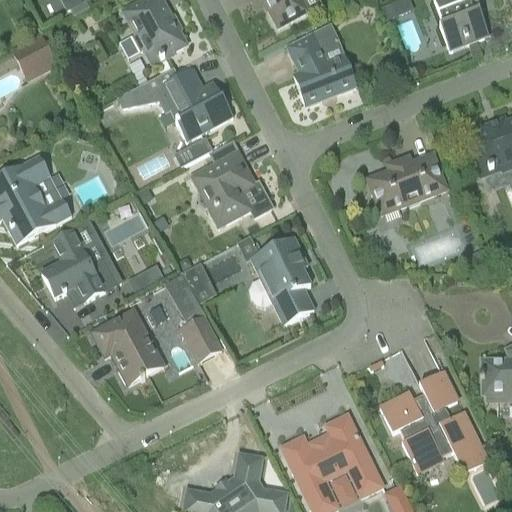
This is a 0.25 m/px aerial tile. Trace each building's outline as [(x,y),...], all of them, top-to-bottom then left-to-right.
[(170,23),(169,22),(157,0),(149,0),(122,15),(152,71),(171,60),(170,57),(184,50),(176,35),(175,35),(168,23),(170,23)] [(258,0),(259,0),(258,0),(261,0),(267,11),(265,12),(276,33),(307,17),(297,0),(258,0)] [(438,31),(446,52),(448,56),(487,41),(477,16),(472,18),(468,7),(477,4),(475,0),(430,0),(442,30),(438,31)] [(80,7),(68,14),(72,21),(87,13),(83,6),(80,7)] [(390,9),(381,12),(385,22),(390,20),(392,14),(390,9)] [(328,71),(319,54),(337,46),(329,31),(285,52),(298,78),(292,80),(304,112),(321,106),(320,103),(335,97),(336,100),(355,93),(344,65),(328,71)] [(56,41),(55,48),(59,51),(65,51),(69,47),(69,41),(66,38),(60,38),(56,41)] [(474,46),(466,49),(471,63),(479,59),(474,46)] [(46,49),(14,65),(20,76),(35,68),(41,80),(57,73),(46,49)] [(138,64),(127,70),(139,92),(150,86),(138,64)] [(139,92),(115,104),(120,113),(157,107),(163,118),(169,115),(175,112),(181,124),(174,127),(185,147),(214,132),(232,122),(221,102),(220,103),(218,98),(212,88),(207,91),(201,93),(191,75),(176,83),(171,74),(150,86),(139,92)] [(482,137),(467,143),(473,158),(471,159),(472,161),(478,177),(479,181),(500,173),(500,171),(511,166),(511,125),(505,128),(505,127),(482,136),(482,137)] [(204,143),(187,152),(194,166),(211,157),(204,143)] [(208,161),(213,170),(236,157),(231,148),(208,161)] [(194,166),(187,152),(172,161),(179,174),(194,166)] [(236,157),(213,170),(190,182),(217,233),(249,216),(253,223),(271,213),(258,189),(254,191),(251,184),(245,187),(241,179),(246,176),(236,157)] [(431,161),(389,177),(385,179),(383,177),(373,181),(371,184),(367,186),(371,195),(370,198),(374,208),(377,210),(380,219),(444,195),(431,161)] [(0,182),(0,225),(2,225),(16,251),(33,241),(70,221),(62,205),(61,206),(48,182),(49,181),(38,162),(0,182)] [(146,194),(137,199),(142,209),(150,204),(151,202),(146,194)] [(157,239),(167,233),(162,223),(151,229),(157,239)] [(80,256),(92,249),(101,265),(102,265),(115,290),(120,287),(88,229),(71,238),(80,256)] [(80,256),(79,253),(71,238),(51,249),(61,267),(40,278),(54,304),(61,300),(62,301),(65,299),(65,298),(71,294),(73,299),(77,296),(83,307),(115,290),(102,265),(101,265),(92,249),(80,256)] [(241,266),(257,259),(253,248),(250,242),(235,249),(241,266)] [(266,313),(272,310),(282,331),(313,316),(302,294),(309,291),(294,260),(300,258),(293,243),(250,264),(259,285),(252,288),(248,296),(249,305),(257,312),(266,313)] [(484,256),(470,262),(476,276),(490,271),(484,256)] [(181,264),(176,267),(181,276),(190,271),(188,266),(181,264)] [(199,270),(183,279),(199,309),(210,303),(202,290),(204,279),(199,270)] [(155,272),(147,277),(153,289),(162,285),(155,272)] [(133,300),(153,289),(147,277),(126,288),(133,300)] [(204,279),(202,290),(210,303),(215,301),(204,279)] [(163,292),(186,332),(203,322),(180,282),(163,292)] [(69,315),(83,307),(77,296),(73,299),(71,294),(65,298),(65,299),(62,301),(69,315)] [(126,386),(128,390),(139,384),(140,386),(144,384),(142,382),(163,371),(132,315),(90,338),(103,363),(111,359),(113,363),(116,363),(118,368),(117,370),(119,374),(117,375),(123,388),(126,386)] [(179,335),(197,369),(220,357),(202,323),(186,332),(179,335)] [(506,365),(480,365),(481,400),(483,400),(511,399),(511,351),(502,356),(506,365)] [(409,398),(378,413),(387,431),(391,439),(398,436),(404,446),(400,448),(412,473),(438,460),(439,463),(441,463),(451,458),(455,464),(478,452),(450,395),(441,377),(418,389),(423,400),(412,405),(409,398)] [(280,453),(289,471),(308,511),(336,511),(323,486),(346,475),(360,503),(381,492),(346,420),(324,431),(330,444),(308,455),(302,442),(280,453)] [(283,511),(285,499),(262,495),(256,487),(261,464),(237,459),(233,483),(209,499),(185,495),(182,511),(283,511)] [(384,500),(390,511),(409,511),(399,492),(384,500)]
